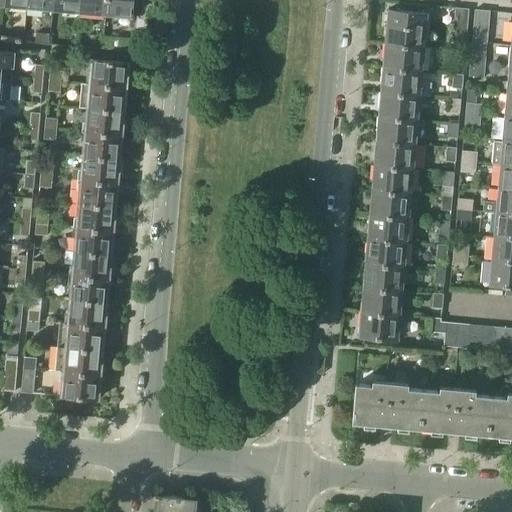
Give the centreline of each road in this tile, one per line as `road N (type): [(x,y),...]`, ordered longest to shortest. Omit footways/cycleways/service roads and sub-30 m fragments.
road 1 (residential): [(290,473),(334,0)]
road 2 (residential): [(189,0),(143,458)]
road 3 (residential): [(143,458),(290,473)]
road 4 (residential): [(0,444),(143,458)]
road 5 (residential): [(290,473),(414,483)]
